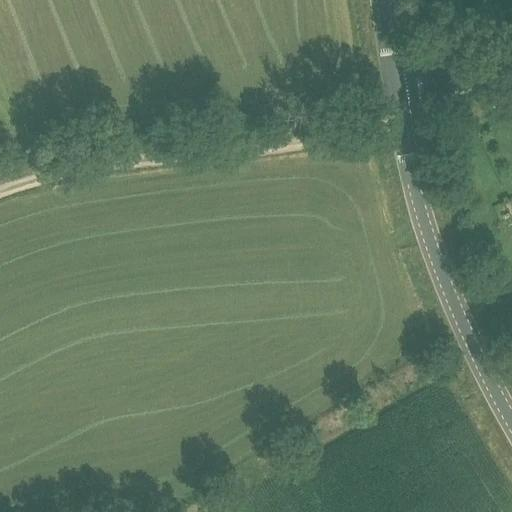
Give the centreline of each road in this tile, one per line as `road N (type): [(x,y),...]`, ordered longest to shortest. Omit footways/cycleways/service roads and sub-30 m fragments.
road 1 (track): [(401,129),(70,170),(0,188)]
road 2 (tertiary): [(511,423),(426,235),(398,108)]
road 3 (unclassified): [(398,108),(511,53)]
